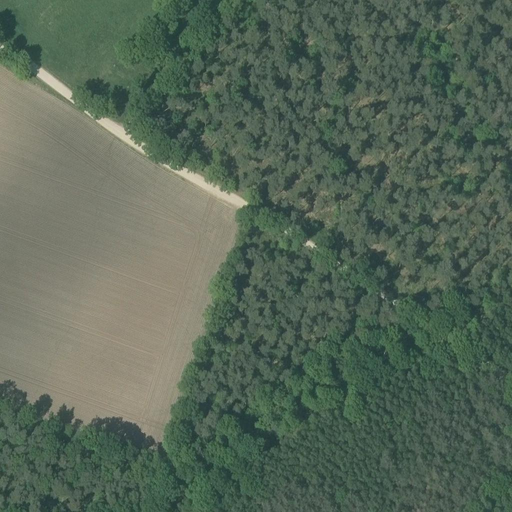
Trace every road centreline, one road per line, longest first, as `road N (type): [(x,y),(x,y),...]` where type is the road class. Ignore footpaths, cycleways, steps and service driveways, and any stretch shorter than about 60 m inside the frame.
road 1 (track): [(449,337),(0,45)]
road 2 (track): [(449,337),(160,511)]
